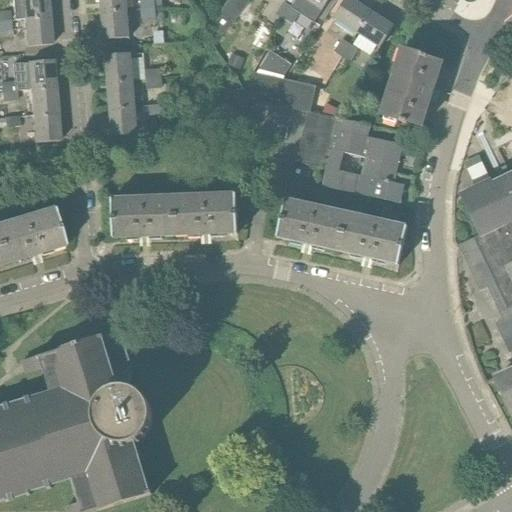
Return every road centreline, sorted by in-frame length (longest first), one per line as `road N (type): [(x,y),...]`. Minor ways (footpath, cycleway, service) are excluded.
road 1 (residential): [(386,345),(348,297),(289,276),(211,268),(93,278)]
road 2 (residential): [(439,321),(435,190),(487,35)]
road 3 (residential): [(93,278),(66,0)]
road 4 (residential): [(351,511),(389,437),(394,383),(386,345)]
road 5 (residential): [(511,474),(439,321)]
